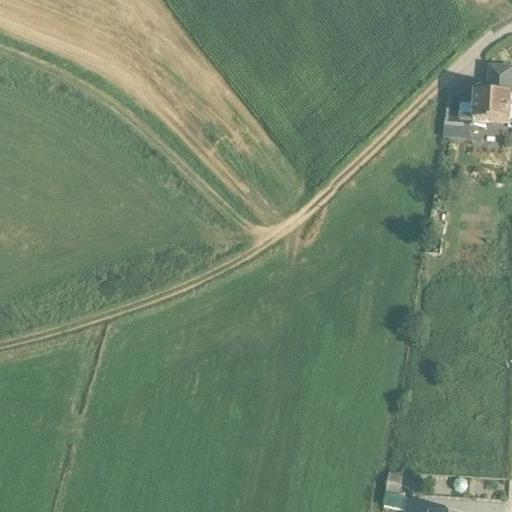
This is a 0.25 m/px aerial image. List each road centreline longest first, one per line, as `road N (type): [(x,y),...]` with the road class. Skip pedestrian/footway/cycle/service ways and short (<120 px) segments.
road 1 (track): [(0,57),(91,98),(235,225),(272,245)]
road 2 (track): [(272,245),(217,280),(0,351)]
road 3 (track): [(272,245),(445,86)]
